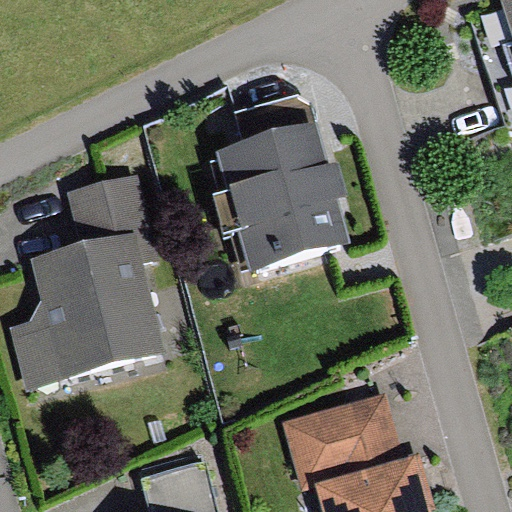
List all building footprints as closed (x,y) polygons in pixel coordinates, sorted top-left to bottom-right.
[(511,5),(502,9),(511,37),(511,5)] [(246,152),(216,160),(251,284),(353,255),(341,211),(350,208),(340,171),(329,174),(312,110),(300,102),(237,119),(246,152)] [(31,327),(13,331),(28,393),(167,359),(144,268),(159,264),(138,181),(70,198),(84,252),(33,265),(43,306),(31,327)] [(388,397),(283,427),(303,496),(317,492),(322,511),(430,511),(416,463),(408,466),(388,397)] [(148,511),(219,511),(208,469),(142,486),(148,511)]
